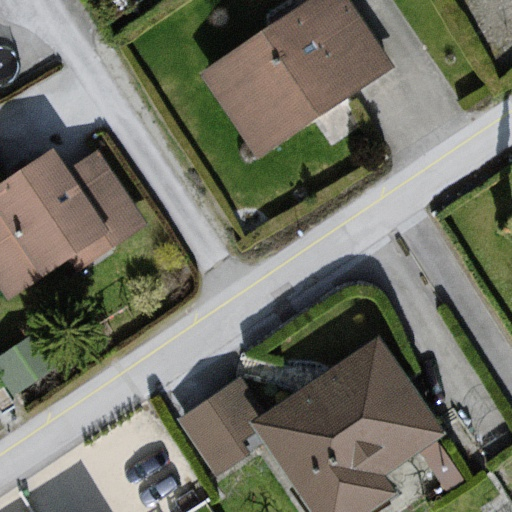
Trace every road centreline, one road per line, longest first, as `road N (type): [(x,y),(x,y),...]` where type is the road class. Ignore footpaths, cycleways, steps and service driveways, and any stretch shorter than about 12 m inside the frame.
road 1 (residential): [(511,115),(0,462)]
road 2 (unknown): [(425,174),(511,314)]
